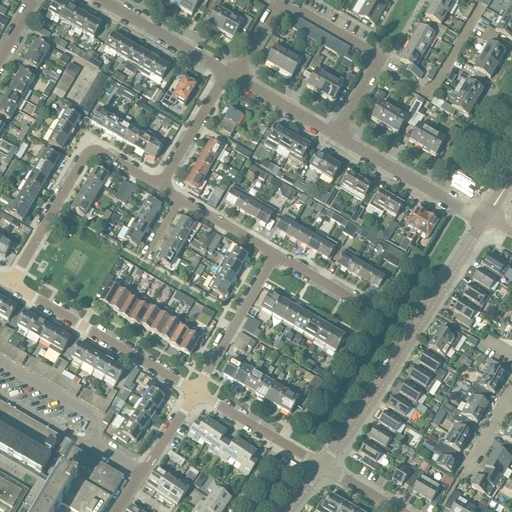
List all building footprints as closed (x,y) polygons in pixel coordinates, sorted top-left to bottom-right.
[(42,10),(48,13),(47,14),(59,21),(67,7),(55,0),(51,7),(46,4),(42,10)] [(178,9),(183,0),(166,0),(165,2),(178,9)] [(183,0),(178,9),(191,17),(198,5),(204,9),(208,0),(183,0)] [(220,33),(229,16),(217,9),(221,3),(215,0),(213,0),(207,11),(213,14),(207,26),(220,33)] [(366,0),(365,2),(357,16),(374,26),(385,7),(372,0),(366,0)] [(435,0),(431,7),(447,16),(453,4),(446,0),(435,0)] [(484,0),(481,5),(487,8),(491,0),(484,0)] [(465,11),(470,14),(474,6),(470,4),(465,11)] [(502,19),(511,25),(511,7),(510,6),(502,19)] [(67,7),(59,21),(70,28),(79,13),(67,7)] [(431,29),(444,36),(447,30),(441,26),(447,16),(431,7),(425,18),(434,23),(431,29)] [(461,18),(466,21),(470,14),(465,11),(461,18)] [(79,13),(70,28),(82,34),(90,20),(79,13)] [(286,26),(291,28),(297,18),(292,15),(288,21),(286,26)] [(229,16),(220,33),(233,41),(239,29),(245,33),(252,21),(245,17),(242,23),(229,16)] [(283,17),(280,22),(286,26),(288,21),(283,17)] [(296,31),(302,21),(297,18),(291,28),(296,31)] [(511,40),(511,25),(502,19),(495,32),(487,27),(483,34),(496,41),(499,35),(511,42),(511,40)] [(90,20),(82,34),(93,41),(101,26),(90,20)] [(301,35),(307,24),(302,21),(296,31),(301,35)] [(307,38),(312,27),(307,24),(301,35),(307,38)] [(312,41),(318,30),(312,27),(307,38),(312,41)] [(412,40),(428,49),(434,37),(441,41),(444,36),(431,29),(428,34),(419,28),(412,40)] [(39,29),(35,34),(47,41),(50,35),(39,29)] [(317,44),(323,33),(318,30),(312,41),(317,44)] [(322,47),(328,36),(323,33),(317,44),(322,47)] [(480,57),(497,67),(505,53),(493,46),(496,41),(483,34),(480,40),(487,44),(480,57)] [(116,57),(124,43),(112,36),(104,50),(116,57)] [(328,50),(334,39),(328,36),(322,47),(328,50)] [(278,71),(287,54),(275,47),(279,41),(272,37),(266,49),(272,52),(265,64),(278,71)] [(53,44),(59,48),(62,42),(56,38),(56,39),(53,44)] [(333,53),(339,42),(334,39),(328,50),(333,53)] [(406,51),(421,60),(428,49),(412,40),(406,51)] [(29,53),(43,61),(49,50),(36,42),(29,53)] [(62,42),(59,48),(64,51),(67,45),(62,42)] [(339,42),(333,53),(339,56),(345,46),(339,42)] [(124,43),(116,57),(127,63),(135,49),(124,43)] [(348,53),(349,50),(350,49),(345,46),(339,56),(344,59),(348,53)] [(136,73),(137,72),(138,70),(147,56),(135,49),(127,63),(125,66),(136,73)] [(80,52),(77,58),(88,64),(94,54),(88,51),(85,55),(80,52)] [(421,60),(406,51),(399,63),(409,68),(406,73),(419,81),(423,75),(415,71),(421,60)] [(43,61),(29,53),(23,64),(37,72),(43,61)] [(356,57),(348,53),(344,59),(352,64),(356,57)] [(94,54),(88,64),(98,70),(101,65),(96,61),(98,57),(94,54)] [(287,54),(278,71),(291,79),(298,67),(304,71),(311,59),(304,55),(300,61),(287,54)] [(62,55),(59,62),(66,66),(70,60),(62,55)] [(149,76),(152,73),(158,62),(147,56),(138,70),(137,72),(148,78),(149,76)] [(320,95),(329,78),(322,74),(325,70),(319,67),(323,60),(316,56),(309,68),(316,72),(307,88),(320,95)] [(440,56),(436,63),(440,66),(445,58),(440,56)] [(497,67),(480,57),(473,70),(465,65),(462,72),(474,79),(477,73),(489,80),(497,67)] [(158,62),(152,73),(149,76),(161,83),(169,69),(158,62)] [(67,70),(77,75),(80,70),(70,64),(67,70)] [(434,76),(437,70),(432,67),(429,73),(434,76)] [(77,75),(67,70),(64,74),(74,80),(77,75)] [(14,83),(28,91),(35,80),(21,72),(14,83)] [(114,72),(110,78),(116,81),(120,75),(114,72)] [(474,79),(462,72),(458,78),(466,82),(458,96),(475,105),(483,92),(470,85),(474,79)] [(54,87),(60,77),(53,73),(48,83),(49,84),(54,87)] [(74,80),(64,74),(61,79),(71,85),(74,80)] [(96,79),(106,85),(109,80),(99,74),(96,79)] [(120,75),(116,81),(122,85),(125,78),(120,75)] [(329,78),(320,95),(333,103),(342,87),(348,91),(355,78),(348,75),(342,86),(329,78)] [(71,85),(61,79),(58,84),(68,90),(71,85)] [(93,84),(103,90),(106,85),(96,79),(93,84)] [(168,93),(161,105),(168,109),(170,104),(175,107),(177,103),(183,106),(195,87),(193,86),(192,85),(191,84),(190,83),(188,83),(183,81),(174,96),(168,93)] [(28,91),(14,83),(9,93),(22,101),(28,91)] [(47,99),(51,93),(54,87),(49,84),(46,90),(42,96),(47,99)] [(68,90),(58,84),(55,90),(65,95),(68,90)] [(90,89),(100,95),(103,90),(93,84),(90,89)] [(136,85),(133,91),(139,95),(142,89),(136,85)] [(152,87),(149,93),(148,92),(142,89),(139,95),(144,98),(145,97),(150,101),(156,90),(152,87)] [(87,94),(97,100),(100,95),(90,89),(87,94)] [(132,94),(125,89),(125,90),(123,93),(121,98),(127,102),(132,94)] [(57,97),(62,100),(65,95),(55,90),(52,95),(57,97)] [(156,90),(150,101),(155,104),(162,93),(156,90)] [(383,127),(393,110),(381,103),(385,96),(379,92),(372,104),(378,108),(371,120),(383,127)] [(22,101),(9,93),(2,103),(16,111),(22,101)] [(84,99),(94,105),(97,100),(87,94),(84,99)] [(53,103),(57,97),(52,95),(49,101),(53,103)] [(444,104),(440,110),(452,117),(456,111),(468,118),(475,105),(458,96),(451,108),(444,104)] [(94,105),(84,99),(81,105),(91,110),(94,105)] [(137,102),(135,106),(142,110),(144,106),(146,102),(142,99),(139,103),(137,102)] [(35,108),(40,111),(44,105),(39,102),(35,108)] [(16,111),(2,103),(0,107),(0,116),(10,122),(16,111)] [(81,105),(78,110),(88,115),(91,110),(81,105)] [(144,106),(142,110),(149,114),(151,110),(144,106)] [(36,117),(37,117),(40,111),(35,108),(31,115),(36,117)] [(102,131),(110,117),(99,110),(91,124),(102,131)] [(223,121),(236,128),(242,118),(229,110),(223,121)] [(404,123),(409,126),(417,114),(411,110),(406,118),(393,110),(383,127),(397,135),(404,123)] [(59,122),(73,130),(80,120),(66,112),(59,122)] [(152,116),(156,119),(163,123),(165,118),(158,114),(155,112),(152,116)] [(422,149),(431,133),(419,125),(423,118),(422,117),(417,114),(409,126),(416,130),(409,142),(422,149)] [(39,116),(38,118),(35,122),(40,125),(44,119),(39,116)] [(112,136),(120,123),(110,117),(102,131),(112,136)] [(165,118),(163,123),(160,127),(167,131),(172,122),(165,118)] [(21,133),(26,136),(29,129),(32,124),(28,121),(25,127),(24,127),(21,133)] [(236,128),(223,121),(217,131),(230,138),(236,128)] [(40,125),(35,122),(32,129),(37,132),(40,125)] [(73,130),(59,122),(53,133),(67,141),(73,130)] [(123,143),(131,129),(120,123),(112,136),(123,143)] [(260,140),(261,138),(267,129),(263,127),(259,125),(254,134),(252,138),(259,142),(260,140)] [(278,149),(286,134),(275,127),(266,141),(266,142),(264,146),(275,153),(278,149)] [(431,133),(422,149),(435,157),(442,145),(448,148),(458,131),(452,127),(444,140),(431,133)] [(133,149),(141,135),(131,129),(123,143),(133,149)] [(26,136),(21,133),(17,139),(22,142),(26,136)] [(67,141),(53,133),(47,144),(61,152),(67,141)] [(288,157),(297,141),(286,134),(278,149),(289,155),(287,157),(288,157)] [(144,155),(152,142),(152,141),(141,135),(133,149),(144,155)] [(152,141),(152,142),(144,155),(155,161),(163,147),(152,141)] [(288,157),(287,159),(299,167),(301,166),(301,165),(302,166),(307,159),(304,157),(309,148),(297,141),(288,157)] [(203,154),(218,163),(227,148),(219,143),(217,147),(209,143),(203,154)] [(19,151),(24,154),(28,147),(23,145),(19,151)] [(237,146),(234,152),(248,160),(251,155),(237,146)] [(12,147),(9,153),(14,156),(16,157),(17,156),(19,151),(12,147)] [(16,157),(20,160),(24,154),(19,151),(17,156),(16,157)] [(38,163),(52,171),(59,159),(45,151),(38,163)] [(218,163),(203,154),(197,164),(209,171),(212,173),(218,163)] [(320,176),(329,162),(317,155),(309,169),(320,176)] [(3,164),(8,167),(11,161),(6,158),(3,164)] [(265,170),(269,164),(263,161),(259,167),(265,170)] [(329,162),(320,176),(332,183),(340,168),(329,162)] [(46,181),(52,171),(38,163),(35,169),(31,167),(28,171),(32,173),(46,181)] [(209,171),(197,164),(191,175),(203,182),(209,171)] [(269,164),(265,170),(271,173),(274,167),(269,164)] [(7,172),(12,175),(15,168),(11,165),(7,172)] [(254,176),(257,170),(252,167),(248,173),(254,176)] [(114,176),(101,168),(99,171),(95,169),(89,179),(102,187),(108,177),(112,180),(114,176)] [(228,176),(234,179),(238,174),(232,170),(228,176)] [(257,170),(254,176),(264,182),(267,175),(257,170)] [(3,178),(8,181),(12,175),(7,172),(3,178)] [(294,172),(292,177),(286,173),(284,177),(278,174),(276,178),(279,179),(282,181),(292,188),(298,178),(300,175),(297,174),(294,172)] [(26,183),(40,191),(46,181),(32,173),(26,183)] [(339,190),(341,191),(351,197),(360,181),(348,174),(339,190)] [(203,182),(191,175),(185,185),(190,188),(188,192),(198,198),(201,194),(197,192),(203,182)] [(303,194),(306,188),(301,185),(303,180),(298,178),(292,188),(303,194)] [(102,187),(89,179),(83,190),(96,198),(102,187)] [(275,188),(278,182),(273,179),(269,185),(275,188)] [(360,181),(351,197),(362,203),(371,187),(360,181)] [(278,182),(275,188),(280,191),(283,185),(278,182)] [(40,191),(26,183),(20,194),(34,202),(40,191)] [(122,198),(129,186),(124,183),(116,195),(122,198)] [(218,190),(224,194),(227,189),(221,185),(218,190)] [(129,186),(122,198),(127,202),(134,189),(129,186)] [(233,187),(224,203),(234,209),(243,194),(233,187)] [(287,187),(281,198),(287,201),(289,197),(293,191),(287,187)] [(330,209),(341,191),(339,190),(335,187),(330,196),(324,206),(330,209)] [(96,198),(83,190),(77,201),(90,208),(96,198)] [(316,194),(313,200),(324,206),(330,196),(324,193),(322,197),(316,194)] [(384,212),(392,200),(380,193),(377,198),(374,196),(366,211),(380,219),(384,212)] [(34,202),(20,194),(14,204),(28,212),(34,202)] [(243,194),(234,209),(245,215),(254,200),(243,194)] [(302,196),(299,202),(304,206),(308,199),(302,196)] [(211,197),(206,205),(214,209),(219,202),(211,197)] [(137,208),(141,210),(152,216),(155,218),(161,207),(147,199),(144,205),(140,203),(137,208)] [(308,199),(304,206),(309,208),(313,202),(308,199)] [(254,200),(245,215),(255,221),(264,206),(254,200)] [(392,200),(384,212),(395,219),(403,206),(392,200)] [(90,208),(77,201),(71,211),(84,219),(90,208)] [(8,215),(22,223),(28,212),(14,204),(8,215)] [(320,215),(324,208),(318,205),(314,211),(320,215)] [(264,206),(255,221),(266,228),(275,212),(264,206)] [(359,206),(350,221),(356,225),(358,220),(364,209),(359,206)] [(155,218),(152,216),(141,210),(135,220),(149,228),(155,218)] [(415,211),(405,228),(414,233),(413,234),(412,233),(410,235),(410,234),(406,240),(411,243),(426,217),(422,215),(422,212),(419,211),(416,212),(415,211)] [(286,237),(293,225),(295,220),(285,214),(275,231),(286,237)] [(336,224),(339,217),(334,214),(330,221),(336,224)] [(6,217),(3,221),(10,225),(13,220),(6,217)] [(339,217),(336,224),(341,227),(344,220),(339,217)] [(426,217),(411,243),(415,246),(421,237),(427,240),(437,224),(436,223),(436,220),(433,219),(430,220),(426,217)] [(195,227),(197,224),(197,223),(188,218),(186,222),(182,219),(175,230),(189,238),(192,240),(195,235),(191,233),(195,227)] [(13,220),(10,225),(16,229),(18,225),(19,224),(13,221),(13,220)] [(149,228),(135,220),(129,231),(142,239),(149,228)] [(392,223),(382,240),(384,242),(387,243),(398,226),(395,224),(392,222),(392,223)] [(347,237),(354,226),(348,223),(342,234),(347,237)] [(296,243),(303,231),(293,225),(286,237),(296,243)] [(354,226),(347,237),(352,240),(358,229),(354,226)] [(169,241),(183,248),(186,242),(189,244),(192,240),(189,238),(175,230),(169,241)] [(142,239),(129,231),(123,242),(133,247),(136,249),(142,239)] [(303,231),(296,243),(307,249),(314,237),(303,231)] [(369,235),(363,231),(360,238),(365,241),(369,235)] [(208,249),(216,236),(210,233),(203,246),(208,249)] [(317,255),(324,243),(326,239),(316,233),(314,237),(307,249),(317,255)] [(369,235),(365,241),(370,244),(374,237),(369,235)] [(208,249),(214,252),(221,239),(216,236),(208,249)] [(2,239),(0,242),(0,256),(4,259),(12,245),(2,239)] [(337,245),(327,239),(324,243),(317,255),(328,261),(335,249),(337,245)] [(163,251),(177,258),(183,248),(169,241),(163,251)] [(379,241),(375,247),(386,253),(389,247),(384,244),(379,241)] [(123,242),(121,246),(130,251),(133,247),(123,242)] [(226,256),(225,258),(228,260),(241,268),(247,257),(243,255),(245,251),(236,246),(230,256),(229,255),(226,256)] [(389,247),(386,253),(400,261),(404,255),(389,247)] [(347,272),(354,261),(356,256),(345,250),(343,254),(336,266),(347,272)] [(177,258),(163,251),(157,261),(170,269),(177,258)] [(485,268),(482,273),(495,282),(498,284),(501,278),(502,279),(509,269),(505,266),(488,256),(482,266),(483,267),(485,268)] [(241,268),(225,258),(218,269),(235,278),(241,268)] [(357,278),(364,267),(354,261),(347,272),(357,278)] [(367,284),(374,273),(364,267),(357,278),(367,284)] [(235,278),(218,269),(213,279),(229,288),(235,278)] [(486,297),(485,297),(488,299),(494,290),(491,288),(495,282),(482,273),(478,271),(472,281),(480,286),(477,291),(486,297)] [(374,273),(367,284),(378,290),(385,279),(374,273)] [(108,275),(101,287),(107,290),(99,303),(110,309),(123,285),(120,291),(109,285),(113,279),(108,275)] [(213,279),(206,290),(209,292),(210,292),(208,296),(216,300),(218,297),(223,300),(229,288),(213,279)] [(129,297),(124,294),(128,287),(123,285),(110,309),(119,314),(128,299),(129,299),(130,298),(129,297)] [(477,291),(469,286),(462,296),(471,301),(467,306),(467,307),(476,312),(479,314),(482,308),(483,306),(483,304),(482,303),(485,297),(486,297),(477,291)] [(272,317),(281,301),(270,294),(260,310),(272,317)] [(119,314),(118,316),(129,322),(143,298),(138,296),(135,302),(130,300),(131,298),(129,297),(130,298),(129,299),(128,299),(119,314)] [(150,309),(149,308),(148,310),(143,307),(147,301),(143,298),(129,322),(139,328),(140,326),(149,311),(148,311),(149,309),(150,309)] [(282,323),(292,307),(281,301),(272,317),(282,323)] [(467,307),(467,306),(459,301),(453,311),(461,317),(458,322),(469,329),(475,320),(472,319),(476,312),(467,307)] [(5,302),(0,309),(0,317),(7,322),(16,308),(5,302)] [(150,332),(152,329),(164,308),(159,306),(156,312),(150,309),(149,309),(148,311),(149,311),(140,326),(150,332)] [(292,307),(282,323),(293,329),(302,313),(292,307)] [(164,308),(152,329),(150,332),(160,338),(170,321),(164,317),(168,311),(164,308)] [(214,314),(204,308),(200,314),(211,320),(214,314)] [(28,334),(36,320),(24,313),(16,327),(28,334)] [(302,313),(293,329),(303,335),(313,319),(302,313)] [(196,322),(206,328),(208,326),(211,320),(200,314),(196,322)] [(170,321),(160,338),(169,343),(168,345),(169,345),(184,320),(180,317),(176,324),(170,321)] [(260,324),(249,318),(245,324),(257,331),(260,324)] [(314,342),(323,325),(313,319),(303,335),(314,342)] [(39,341),(47,327),(36,320),(28,334),(39,341)] [(179,351),(189,334),(183,331),(188,322),(184,320),(169,345),(179,351)] [(253,337),(257,331),(245,324),(242,330),(253,337)] [(323,325),(314,342),(324,348),(334,332),(323,325)] [(511,326),(511,327),(506,336),(503,334),(500,340),(502,341),(505,343),(511,347),(511,326)] [(0,340),(2,342),(9,330),(3,327),(0,333),(0,340)] [(47,327),(39,341),(50,347),(58,333),(47,327)] [(454,352),(462,337),(448,328),(445,333),(440,330),(434,339),(451,350),(454,352)] [(179,351),(189,357),(197,345),(199,340),(200,340),(202,335),(192,329),(189,334),(179,351)] [(2,342),(7,345),(14,333),(9,330),(2,342)] [(334,332),(324,348),(335,354),(344,338),(334,332)] [(70,340),(58,333),(50,347),(48,350),(60,357),(62,354),(70,340)] [(247,347),(251,340),(240,334),(236,340),(247,347)] [(451,350),(434,339),(428,349),(434,352),(430,357),(442,364),(441,365),(444,366),(448,360),(445,359),(451,350)] [(243,353),(247,347),(236,340),(232,347),(243,353)] [(277,342),(273,349),(279,352),(283,345),(277,342)] [(6,358),(12,348),(7,345),(1,355),(6,358)] [(82,366),(90,352),(78,345),(70,359),(82,366)] [(11,361),(17,351),(12,348),(6,358),(11,361)] [(16,364),(22,353),(18,351),(17,351),(11,361),(16,364)] [(93,372),(101,358),(90,352),(82,366),(93,372)] [(21,367),(27,356),(23,354),(22,353),(16,364),(21,367)] [(434,381),(438,375),(441,371),(438,369),(441,364),(441,365),(442,364),(430,357),(424,353),(418,363),(425,368),(422,373),(432,379),(434,381)] [(104,379),(113,365),(101,358),(93,372),(104,379)] [(31,359),(25,369),(30,372),(36,362),(35,361),(31,359)] [(56,373),(63,362),(58,359),(51,370),(56,373)] [(233,383),(243,367),(232,360),(222,376),(233,383)] [(502,368),(488,360),(485,365),(488,367),(482,376),(499,386),(505,376),(499,373),(502,368)] [(36,362),(30,372),(35,375),(41,365),(40,364),(36,362)] [(63,362),(56,373),(61,376),(68,365),(63,362)] [(40,378),(46,367),(44,366),(41,365),(35,375),(40,378)] [(113,365),(104,379),(116,385),(124,371),(113,365)] [(45,381),(51,370),(46,367),(40,378),(45,381)] [(244,389),(253,373),(243,367),(233,383),(244,389)] [(304,377),(306,373),(298,368),(294,375),(299,377),(300,374),(304,377)] [(316,368),(313,372),(322,377),(324,373),(316,368)] [(432,379),(422,373),(415,369),(408,379),(417,384),(414,389),(422,394),(422,395),(424,396),(426,393),(428,394),(436,382),(434,381),(432,379)] [(50,384),(56,373),(51,370),(45,381),(50,384)] [(55,387),(61,376),(56,373),(50,384),(55,387)] [(254,395),(264,379),(253,373),(244,389),(254,395)] [(459,374),(456,380),(461,383),(463,380),(465,378),(459,374)] [(60,390),(66,379),(61,376),(55,387),(60,390)] [(493,396),(499,386),(482,376),(477,385),(474,383),(472,387),(471,389),(485,397),(488,393),(491,394),(493,396)] [(131,385),(134,380),(129,377),(122,389),(128,393),(129,393),(131,394),(135,387),(131,385)] [(306,392),(313,396),(323,382),(314,377),(306,392)] [(65,392),(71,382),(66,379),(60,390),(65,392)] [(265,401),(274,385),(264,379),(254,395),(265,401)] [(71,382),(65,392),(70,395),(76,385),(72,382),(71,382)] [(163,391),(149,382),(145,388),(150,391),(143,401),(156,411),(157,411),(162,404),(161,404),(164,399),(159,396),(163,391)] [(422,394),(414,389),(405,384),(399,394),(407,399),(404,404),(411,409),(415,412),(419,406),(416,404),(422,395),(422,394)] [(75,398),(81,388),(77,386),(76,385),(70,395),(75,398)] [(276,408),(285,391),(274,385),(265,401),(276,408)] [(485,397),(471,389),(468,394),(471,396),(465,405),(482,415),(488,406),(482,403),(485,397)] [(85,390),(79,401),(84,404),(90,393),(89,392),(85,390)] [(105,402),(110,405),(117,393),(112,390),(105,402)] [(285,391),(276,408),(289,415),(299,399),(285,391)] [(89,406),(95,396),(95,395),(90,393),(84,404),(89,406)] [(95,396),(89,406),(94,409),(100,399),(95,396)] [(411,409),(404,404),(394,398),(387,408),(396,414),(393,419),(401,424),(404,426),(407,420),(405,418),(410,409),(411,409)] [(100,399),(94,409),(99,412),(105,401),(100,399)] [(110,405),(105,402),(105,401),(99,412),(104,415),(110,405)] [(156,411),(143,401),(136,412),(149,421),(150,422),(155,415),(154,414),(156,411)] [(0,449),(20,415),(0,402),(0,449)] [(445,413),(448,407),(443,404),(440,410),(445,413)] [(482,415),(465,405),(460,414),(457,413),(454,418),(468,427),(471,422),(476,425),(482,415)] [(112,406),(109,411),(114,414),(118,416),(121,411),(112,406)] [(107,426),(114,414),(109,411),(102,423),(107,426)] [(149,421),(136,412),(129,423),(142,432),(143,433),(148,426),(147,425),(149,421)] [(401,424),(393,419),(384,413),(378,423),(386,429),(383,434),(392,439),(391,439),(394,441),(398,435),(395,434),(401,424)] [(57,447),(62,439),(20,415),(0,449),(0,451),(41,475),(50,459),(48,458),(55,446),(57,447)] [(471,428),(468,427),(454,418),(450,424),(453,426),(448,435),(465,445),(470,435),(468,433),(471,428)] [(140,436),(142,433),(142,432),(129,423),(125,420),(117,431),(113,436),(126,445),(130,440),(135,443),(140,436)] [(205,444),(215,428),(216,427),(206,420),(201,427),(196,424),(187,438),(196,444),(199,440),(205,444)] [(217,458),(226,444),(221,441),(226,433),(216,427),(215,428),(205,444),(210,447),(207,452),(217,458)] [(392,439),(383,434),(375,428),(368,439),(377,444),(374,449),(382,454),(382,455),(385,456),(388,451),(386,449),(391,439),(392,439)] [(511,432),(508,430),(502,440),(507,443),(505,448),(511,452),(511,432)] [(465,445),(448,435),(443,444),(440,442),(436,448),(451,456),(454,451),(459,454),(465,445)] [(235,464),(246,447),(236,440),(231,447),(226,444),(217,458),(226,464),(229,460),(235,464)] [(375,472),(379,466),(376,464),(378,461),(382,455),(382,454),(374,449),(365,444),(359,454),(367,459),(364,464),(375,472)] [(433,454),(433,453),(439,456),(433,466),(449,475),(450,476),(456,466),(453,464),(452,463),(448,461),(451,456),(436,448),(432,445),(428,451),(433,454)] [(247,478),(256,464),(251,461),(256,453),(246,447),(235,464),(240,467),(237,472),(247,478)] [(491,460),(507,469),(511,461),(511,452),(505,448),(501,453),(496,450),(491,460)] [(123,478),(122,478),(73,449),(36,511),(102,511),(110,501),(123,478)] [(179,458),(174,455),(169,452),(166,457),(176,464),(179,458)] [(181,467),(185,462),(179,458),(176,464),(181,467)] [(507,469),(491,460),(485,469),(482,474),(502,486),(505,480),(502,479),(507,469)] [(428,466),(423,463),(418,471),(424,474),(428,466)] [(410,485),(418,471),(412,467),(411,470),(401,465),(391,481),(401,487),(404,482),(410,485)] [(158,469),(146,486),(157,493),(168,476),(158,469)] [(191,469),(189,472),(196,477),(199,474),(191,469)] [(422,477),(424,474),(418,471),(410,485),(414,488),(411,493),(422,499),(431,482),(422,477)] [(202,474),(198,480),(203,483),(207,477),(202,474)] [(502,486),(487,477),(482,474),(479,480),(476,478),(471,488),(479,493),(487,498),(492,500),(497,491),(498,491),(502,486)] [(167,500),(178,483),(168,476),(157,493),(167,500)] [(447,476),(442,484),(443,485),(447,488),(448,488),(453,479),(448,477),(447,476)] [(226,490),(221,486),(213,481),(207,490),(211,493),(207,499),(224,510),(231,500),(224,495),(227,490),(226,490)] [(447,488),(443,485),(442,484),(440,487),(431,482),(422,499),(431,504),(434,499),(439,502),(447,488)] [(6,483),(0,493),(0,502),(12,509),(22,492),(6,483)] [(176,507),(188,489),(178,483),(167,500),(176,507)] [(455,492),(454,493),(447,507),(452,510),(450,511),(463,511),(468,504),(459,499),(461,496),(455,492)] [(316,511),(339,511),(344,504),(330,496),(325,505),(321,503),(316,511)] [(222,511),(224,510),(207,499),(203,505),(199,502),(193,511),(195,511),(222,511)] [(481,500),(478,506),(484,509),(487,503),(481,500)]
